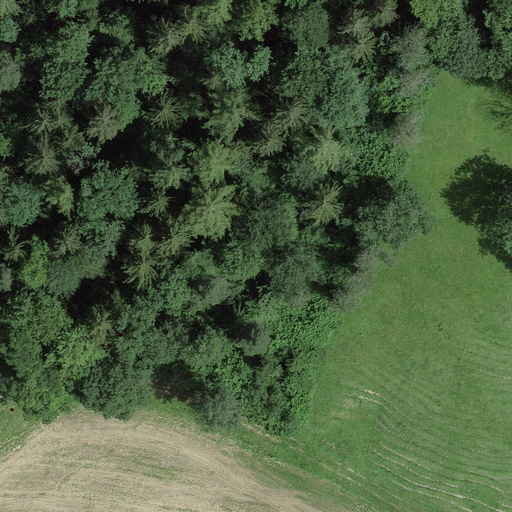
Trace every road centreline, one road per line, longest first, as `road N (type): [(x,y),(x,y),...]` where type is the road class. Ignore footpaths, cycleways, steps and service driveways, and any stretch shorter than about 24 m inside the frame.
road 1 (track): [(411,511),(236,411),(144,380),(63,370)]
road 2 (track): [(0,157),(95,242),(117,273),(120,319),(103,344),(63,370)]
